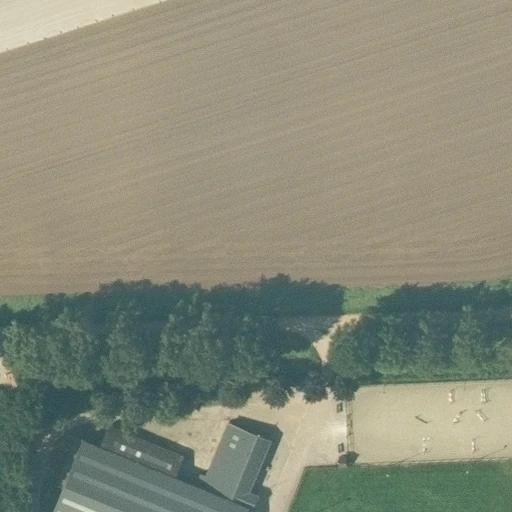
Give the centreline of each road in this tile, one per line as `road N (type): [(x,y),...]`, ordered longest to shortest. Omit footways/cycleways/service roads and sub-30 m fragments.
road 1 (track): [(325,405),(70,425),(54,438),(21,511)]
road 2 (track): [(328,323),(0,334)]
road 3 (track): [(276,511),(327,400),(328,323)]
road 4 (track): [(328,323),(511,313)]
